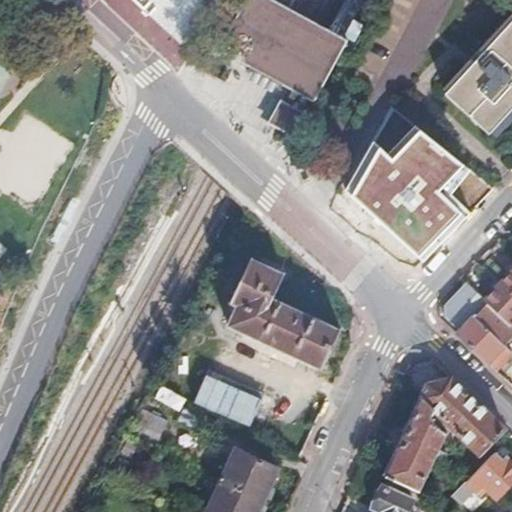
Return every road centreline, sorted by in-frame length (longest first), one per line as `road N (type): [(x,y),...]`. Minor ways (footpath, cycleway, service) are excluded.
road 1 (unclassified): [(172,96),(104,222),(0,454)]
road 2 (residential): [(196,122),(402,314)]
road 3 (unknown): [(303,221),(426,0)]
road 4 (residential): [(308,511),(402,314)]
road 5 (residential): [(511,194),(402,314)]
road 6 (residential): [(402,314),(511,418)]
road 7 (residential): [(172,96),(78,0)]
